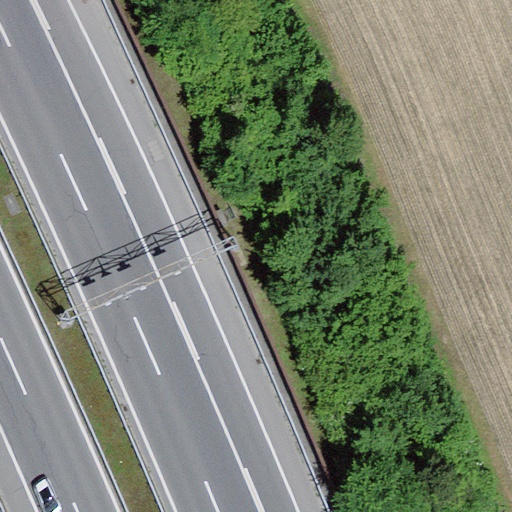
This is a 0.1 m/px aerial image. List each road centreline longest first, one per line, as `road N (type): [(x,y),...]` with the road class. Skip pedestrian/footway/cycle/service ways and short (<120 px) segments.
road 1 (motorway): [(213,511),(0,25)]
road 2 (motorway): [(0,322),(80,511)]
